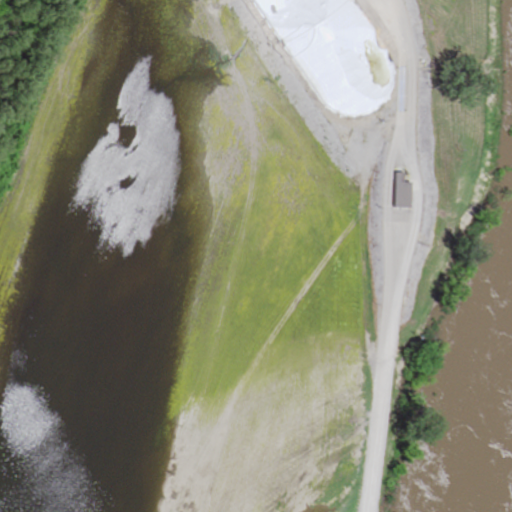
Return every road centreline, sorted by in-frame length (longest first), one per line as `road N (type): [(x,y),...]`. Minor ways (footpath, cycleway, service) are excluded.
road 1 (residential): [(370,511),(394,290),(418,217),(406,125),(410,70),(387,0)]
road 2 (residential): [(406,125),(389,190),(394,290)]
